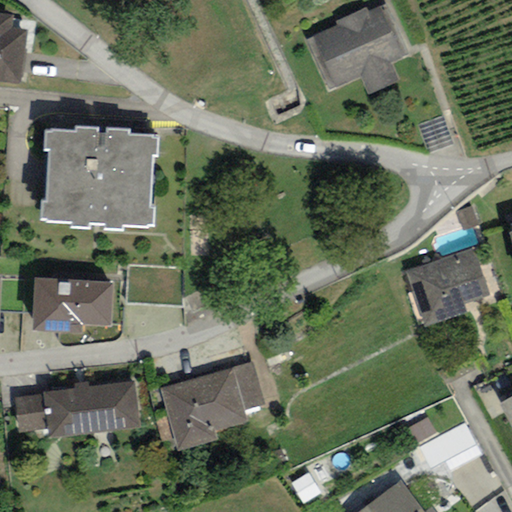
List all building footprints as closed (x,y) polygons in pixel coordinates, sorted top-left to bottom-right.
[(306,40),(329,90),(359,76),(368,95),(399,81),(391,64),(409,56),(385,4),(368,12),(366,8),(336,22),(337,26),(306,40)] [(0,13),(0,82),(20,85),(27,31),(12,29),(13,15),(0,13)] [(51,132),(45,132),(44,149),(48,150),(46,202),(41,201),(40,218),(45,219),(45,222),(71,223),(71,227),(89,228),(89,224),(104,225),(104,230),(123,231),(123,227),(147,229),(147,226),(154,226),(155,208),(149,208),(151,155),(157,156),(158,139),(152,138),(152,136),(128,134),(128,130),(106,128),(105,134),(98,133),(98,128),(75,127),(75,131),(51,130),(51,132)] [(405,272),(425,328),(466,313),(463,304),(490,295),(474,248),(405,272)] [(184,268),(127,265),(125,304),(182,307),(184,268)] [(34,278),(31,331),(80,333),(80,324),(111,326),(113,281),(34,278)] [(253,362),(231,368),(244,411),(265,405),(253,362)] [(159,389),(177,451),(217,440),(215,432),(247,422),(244,411),(231,368),(159,389)] [(74,389),(43,393),(43,396),(47,429),(48,439),(140,427),(134,381),(88,387),(88,382),(73,384),(74,389)] [(47,429),(43,396),(14,399),(18,432),(47,429)] [(511,396),(499,404),(511,427),(511,396)] [(432,473),(480,456),(470,429),(422,447),(432,473)] [(423,511),(399,480),(357,511),(423,511)]
